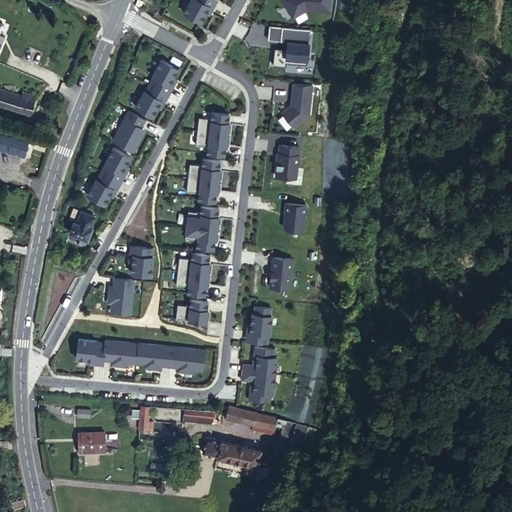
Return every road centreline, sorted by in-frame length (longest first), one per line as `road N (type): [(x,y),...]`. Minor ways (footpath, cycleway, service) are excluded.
road 1 (residential): [(19,380),(207,395),(221,383),(254,102),(246,81),(207,59)]
road 2 (tertiary): [(116,14),(38,228),(19,380)]
road 3 (residential): [(19,380),(42,360),(207,59)]
road 4 (tertiary): [(19,380),(35,511)]
